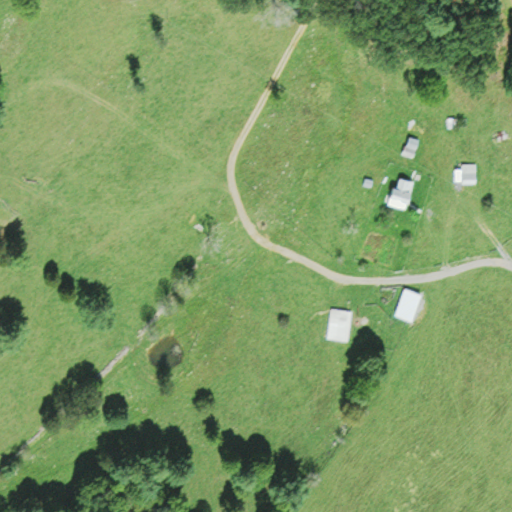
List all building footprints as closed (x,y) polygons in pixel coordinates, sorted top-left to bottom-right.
[(410,135),(420,140),(412,157),(402,152),(410,135)] [(463,164),(475,164),(474,182),(462,182),(463,164)] [(362,184),(364,176),(373,178),(371,186),(362,184)] [(407,204),(390,200),(393,187),(396,188),(399,177),(413,180),(407,204)] [(403,286),(418,291),(409,318),(394,313),(403,286)] [(331,307),(352,310),(348,340),(327,337),(331,307)]
